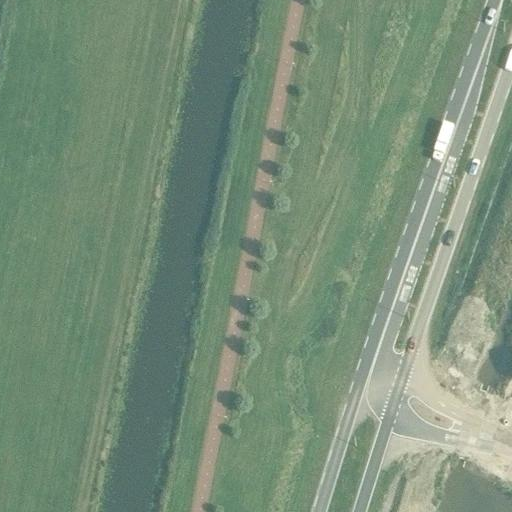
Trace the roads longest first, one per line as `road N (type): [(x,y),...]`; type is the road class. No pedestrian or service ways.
road 1 (primary): [(492,0),(372,337),(320,511)]
road 2 (primary): [(358,511),(511,50)]
